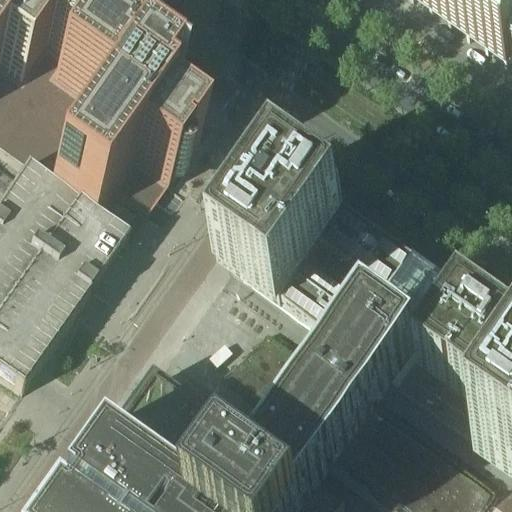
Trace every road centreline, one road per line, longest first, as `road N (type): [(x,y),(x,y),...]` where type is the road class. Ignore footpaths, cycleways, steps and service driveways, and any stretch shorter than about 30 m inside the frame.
road 1 (residential): [(23,511),(308,121)]
road 2 (secondary): [(511,173),(263,0)]
road 3 (secondary): [(308,121),(511,264)]
road 4 (secondary): [(139,0),(308,121)]
